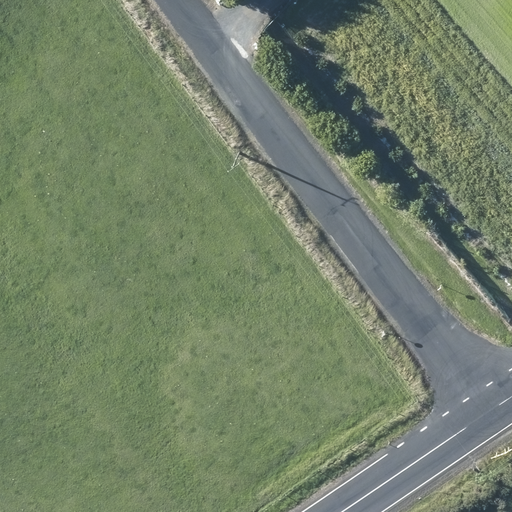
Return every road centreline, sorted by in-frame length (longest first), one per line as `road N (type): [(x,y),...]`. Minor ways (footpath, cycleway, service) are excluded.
road 1 (unclassified): [(179,0),(489,411)]
road 2 (unclassified): [(489,411),(345,511)]
